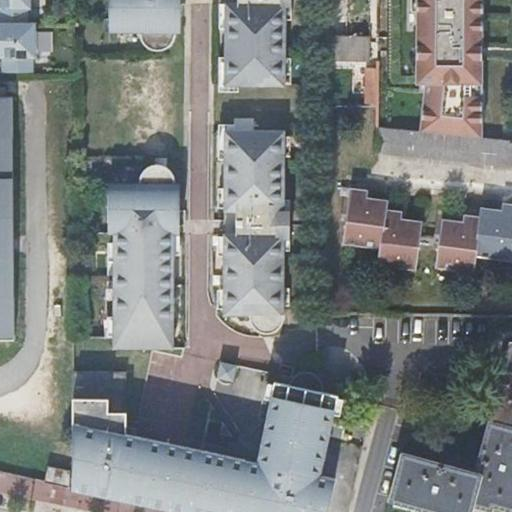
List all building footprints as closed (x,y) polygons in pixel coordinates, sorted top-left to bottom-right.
[(31,0),(0,0),(0,24),(29,26),(29,15),(31,15),(31,0)] [(115,0),(115,6),(115,33),(141,33),(141,34),(141,35),(141,36),(141,37),(141,38),(142,39),(142,40),(143,41),(143,42),(144,43),(145,44),(146,45),(147,46),(148,47),(149,47),(149,48),(150,48),(151,48),(151,49),(152,49),(153,49),(154,50),(155,50),(156,50),(157,50),(158,50),(159,50),(160,50),(161,50),(162,50),(162,49),(163,49),(164,49),(165,49),(165,48),(166,48),(167,48),(167,47),(168,47),(168,46),(169,46),(170,45),(171,44),(172,43),(172,42),(173,41),(173,40),(174,39),(174,38),(175,37),(175,36),(175,35),(175,34),(175,33),(175,32),(175,31),(175,30),(175,29),(174,28),(174,27),(174,26),(173,25),(173,24),(172,23),(171,22),(171,21),(170,21),(170,20),(175,20),(175,5),(181,5),(181,0),(115,0)] [(219,0),(220,3),(226,3),(226,28),(226,57),(226,85),(238,85),(286,86),(286,19),(286,0),(219,0)] [(345,0),(328,0),(328,36),(345,36),(345,0)] [(425,91),(421,129),(482,136),(482,115),(475,115),(475,90),(482,90),(482,58),(476,58),(476,46),(482,46),(482,15),(475,15),(475,0),(416,0),(417,10),(411,10),(411,11),(417,11),(417,46),(422,46),(422,57),(417,57),(417,83),(428,83),(428,91),(425,91)] [(37,27),(0,26),(0,64),(2,64),(2,75),(34,76),(34,65),(36,65),(37,27)] [(345,36),(328,36),(328,53),(369,55),(370,36),(345,36)] [(226,57),(220,57),(219,91),(238,91),(238,85),(226,85),(226,57)] [(10,95),(0,95),(0,337),(14,338),(10,95)] [(238,124),(219,124),(219,159),(225,159),(225,130),(238,130),(238,124)] [(511,140),(380,126),(377,152),(511,167),(511,140)] [(225,130),(225,159),(225,188),(225,197),(225,207),(224,236),(224,255),(224,315),(250,314),(250,315),(250,316),(250,317),(250,318),(251,319),(251,320),(251,321),(251,322),(252,322),(252,323),(252,324),(253,324),(253,325),(254,326),(254,327),(255,327),(255,328),(256,328),(256,329),(257,329),(258,330),(259,330),(259,331),(260,331),(261,331),(262,332),(263,332),(264,332),(265,332),(265,333),(266,333),(267,333),(268,333),(269,333),(270,332),(271,332),(272,332),(273,332),(274,331),(275,331),(276,330),(277,330),(277,329),(278,329),(278,328),(279,328),(279,327),(280,327),(281,326),(281,325),(282,324),(282,323),(283,323),(283,322),(283,321),(284,321),(284,320),(284,319),(284,318),(284,317),(284,316),(284,315),(284,314),(284,307),(284,288),(284,249),(285,199),(285,130),(238,130),(225,130)] [(173,348),(174,254),(174,234),(180,234),(180,216),(174,215),(174,195),(168,195),(169,194),(170,194),(170,193),(171,193),(171,192),(172,191),(172,190),(173,189),(173,188),(174,187),(174,186),(174,185),(174,184),(175,183),(174,182),(174,181),(174,180),(174,179),(174,178),(174,177),(174,176),(173,175),(173,174),(173,173),(172,173),(172,172),(171,171),(170,170),(169,169),(168,169),(168,168),(167,167),(166,167),(165,166),(164,166),(163,165),(162,165),(161,165),(160,165),(159,164),(158,164),(157,164),(156,164),(155,164),(154,165),(153,165),(152,165),(151,165),(151,166),(150,166),(149,166),(149,167),(148,167),(147,167),(147,168),(146,168),(145,169),(144,170),(144,171),(143,171),(143,172),(142,173),(142,174),(141,175),(141,176),(140,177),(140,178),(140,179),(140,180),(140,181),(140,182),(114,182),(114,195),(114,221),(114,253),(114,274),(113,316),(113,336),(113,337),(143,337),(143,348),(173,348)] [(367,190),(351,188),(344,243),(381,247),(379,264),(416,268),(421,221),(400,219),(401,211),(386,209),(387,200),(366,197),(367,190)] [(462,222),(441,220),(435,266),(472,271),(474,255),(511,259),(511,247),(511,204),(502,203),(501,210),(480,207),(479,216),(463,215),(462,222)] [(113,337),(113,348),(143,348),(143,337),(113,337)] [(477,471),(448,464),(437,511),(471,511),(474,504),(493,509),(494,505),(511,509),(511,340),(477,471)] [(237,365),(221,361),(218,377),(234,381),(237,365)] [(126,366),(73,370),(73,489),(179,511),(306,511),(332,397),(337,399),(338,397),(338,394),(323,390),(323,388),(323,385),(323,382),(322,379),(320,376),(318,374),(316,373),(313,371),(310,370),(307,370),(304,370),(301,371),(299,372),(296,374),(294,376),(292,378),(291,381),(290,384),(274,381),(274,383),(270,399),(257,461),(205,450),(126,433),(126,366)] [(270,399),(274,383),(268,382),(265,397),(270,399)] [(306,511),(328,511),(336,477),(321,474),(334,417),(334,413),(337,399),(332,397),(306,511)] [(343,400),(337,399),(334,413),(340,414),(343,400)] [(433,511),(437,511),(448,464),(403,452),(390,501),(433,511)] [(48,466),(45,483),(70,489),(71,471),(48,466)]
